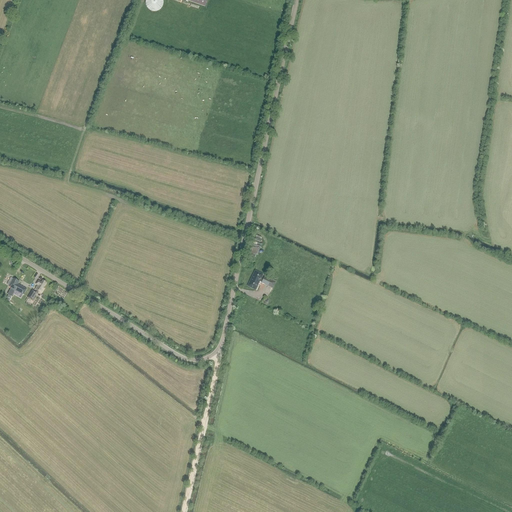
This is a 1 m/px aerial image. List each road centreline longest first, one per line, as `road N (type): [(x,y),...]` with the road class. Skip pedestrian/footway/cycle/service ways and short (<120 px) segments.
road 1 (tertiary): [(0,245),(177,355),(211,356),(228,315),(296,0)]
road 2 (track): [(215,351),(183,511)]
